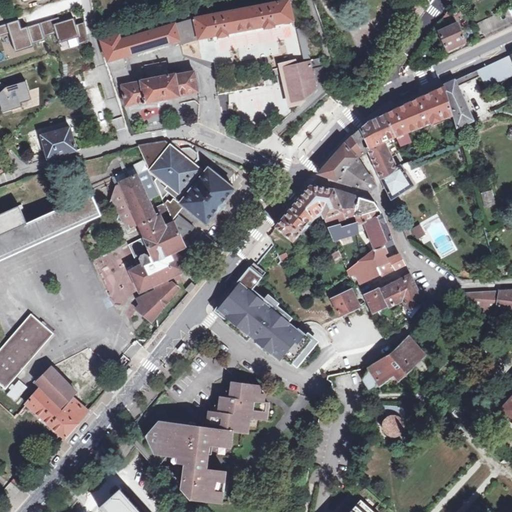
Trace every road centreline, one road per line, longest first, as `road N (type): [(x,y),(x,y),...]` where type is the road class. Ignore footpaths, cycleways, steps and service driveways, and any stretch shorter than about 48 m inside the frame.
road 1 (secondary): [(26,511),(193,311)]
road 2 (residential): [(511,280),(448,282),(409,257),(380,196),(303,173)]
road 3 (residential): [(209,137),(171,132),(0,175)]
road 4 (secondary): [(193,311),(303,173)]
road 5 (tertiary): [(390,90),(511,35)]
road 6 (residential): [(193,311),(228,343),(301,383)]
road 7 (secondary): [(303,173),(353,115),(390,90)]
